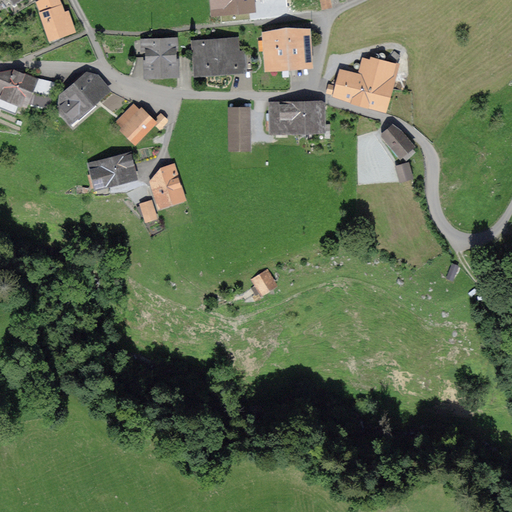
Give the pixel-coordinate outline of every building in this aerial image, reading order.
[(61,18),(54,0),(44,0),(39,2),(43,14),(44,14),(52,35),(69,29),(65,17),(61,18)] [(251,0),(214,0),(215,12),(252,8),(251,0)] [(331,7),(329,0),(321,0),(323,9),(331,7)] [(307,62),(306,37),(292,38),(291,29),(281,30),(282,39),(268,40),(270,65),(307,62)] [(192,37),(135,40),(136,56),(150,55),(151,73),(172,72),(172,54),(192,53),(192,37)] [(197,71),(253,67),(252,51),(234,52),(234,39),(201,41),(202,57),(197,57),(197,71)] [(359,78),(341,73),(337,87),(330,85),(328,92),(382,107),(394,64),(374,58),(372,65),(363,62),(359,78)] [(55,83),(35,78),(34,80),(15,72),(13,76),(4,73),(0,74),(0,95),(2,96),(0,101),(0,107),(15,114),(19,103),(24,105),(25,102),(49,108),(55,83)] [(91,101),(107,88),(96,75),(90,79),(86,74),(61,95),(59,110),(72,126),(95,106),(91,101)] [(294,128),(321,128),(320,105),(279,106),(279,102),(270,102),(271,132),(294,131),(294,128)] [(249,148),(248,110),(231,110),(231,148),(249,148)] [(142,111),(123,131),(135,142),(153,122),(154,122),(142,111)] [(167,121),(161,115),(154,122),(153,122),(160,129),(167,121)] [(389,145),(391,143),(401,155),(411,146),(400,135),(396,138),(390,131),(382,137),(389,145)] [(128,178),(122,158),(89,167),(94,187),(128,178)] [(412,178),(408,163),(399,166),(404,181),(412,178)] [(174,180),(170,169),(160,172),(155,179),(162,202),(182,196),(177,179),(174,180)] [(156,217),(151,203),(142,205),(142,206),(137,207),(142,215),(144,215),(146,220),(156,217)] [(458,267),(452,264),(448,275),(454,277),(458,267)] [(255,281),(262,291),(274,284),(267,273),(255,281)]
